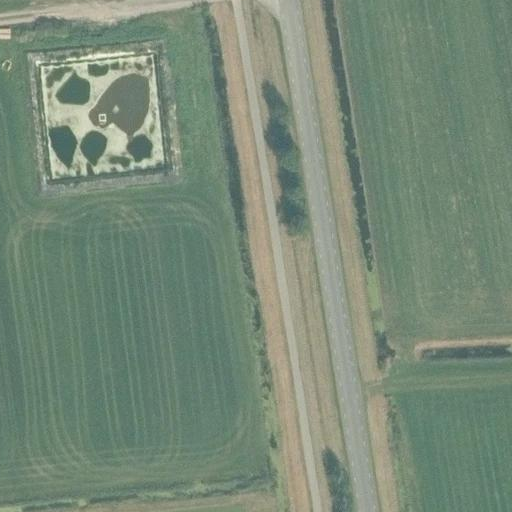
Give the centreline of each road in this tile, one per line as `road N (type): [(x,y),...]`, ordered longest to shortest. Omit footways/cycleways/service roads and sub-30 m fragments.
road 1 (tertiary): [(367,511),(288,0)]
road 2 (track): [(171,0),(0,18)]
